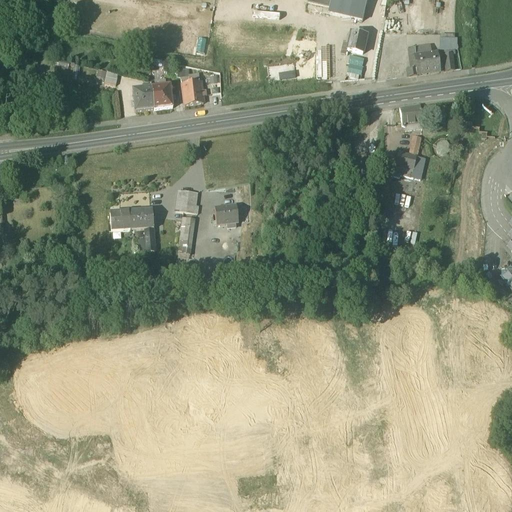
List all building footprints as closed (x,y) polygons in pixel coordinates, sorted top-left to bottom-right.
[(308,0),(308,4),(329,9),(331,0),(308,0)] [(331,0),(329,9),(328,16),(362,23),(366,5),(361,4),(341,0),(331,0)] [(357,35),(359,30),(352,27),(350,32),(357,35)] [(346,53),(362,56),(365,38),(349,35),(346,53)] [(457,51),(457,40),(439,40),(439,51),(457,51)] [(405,72),(406,78),(417,77),(430,75),(437,74),(434,55),(414,59),(412,48),(406,49),(410,71),(405,72)] [(443,58),(446,73),(453,72),(451,57),(443,58)] [(181,72),(171,71),(170,79),(179,80),(188,80),(188,72),(181,72)] [(106,85),(116,88),(119,78),(108,75),(106,85)] [(181,87),(184,108),(203,106),(202,99),(206,98),(205,94),(201,94),(200,85),(181,87)] [(170,88),(150,91),(153,112),(172,110),(171,103),(175,102),(175,98),(171,98),(170,88)] [(135,115),(153,112),(150,91),(133,93),(134,103),(131,104),(131,108),(134,108),(135,115)] [(399,111),(402,128),(403,128),(421,126),(422,125),(419,108),(399,111)] [(474,129),(473,138),(486,140),(487,134),(479,133),(480,130),(474,129)] [(413,139),(409,157),(416,159),(420,140),(413,139)] [(446,143),(440,143),(436,146),(436,153),(440,157),(446,157),(450,153),(450,147),(446,143)] [(397,155),(395,167),(413,171),(416,159),(409,157),(397,155)] [(424,161),(416,159),(413,171),(411,180),(420,182),(424,161)] [(392,178),(399,180),(400,177),(411,180),(413,171),(395,167),(392,178)] [(197,195),(178,193),(174,213),(197,216),(198,208),(196,208),(197,195)] [(214,210),(216,227),(238,225),(236,208),(214,210)] [(130,232),(144,231),(153,230),(152,212),(128,214),(130,232)] [(128,214),(109,215),(111,234),(130,233),(130,232),(128,214)] [(189,257),(190,257),(194,221),(182,219),(178,255),(189,257)] [(155,253),(153,230),(144,231),(145,241),(145,244),(146,254),(155,253)] [(145,244),(138,245),(138,255),(146,254),(145,244)] [(511,271),(501,280),(511,293),(511,271)] [(476,382),(497,380),(491,314),(471,315),(476,382)] [(415,317),(396,319),(399,345),(396,346),(399,386),(421,384),(415,317)] [(217,319),(180,321),(181,339),(219,336),(217,319)] [(342,415),(327,353),(322,354),(317,330),(295,335),(301,361),(309,359),(323,419),(342,415)] [(223,335),(227,372),(243,370),(239,333),(223,335)] [(22,377),(26,406),(47,403),(46,397),(115,387),(113,370),(148,365),(150,379),(169,377),(164,341),(109,349),(109,352),(110,351),(112,366),(99,368),(96,349),(73,352),(74,359),(68,360),(69,371),(22,377)] [(416,451),(437,450),(433,395),(412,397),(416,451)] [(333,432),(341,496),(359,494),(352,429),(333,432)] [(496,466),(475,468),(479,509),(500,507),(496,466)] [(40,511),(0,496),(0,511),(40,511)] [(92,511),(62,502),(58,511),(92,511)] [(438,511),(438,503),(415,505),(415,511),(438,511)]
